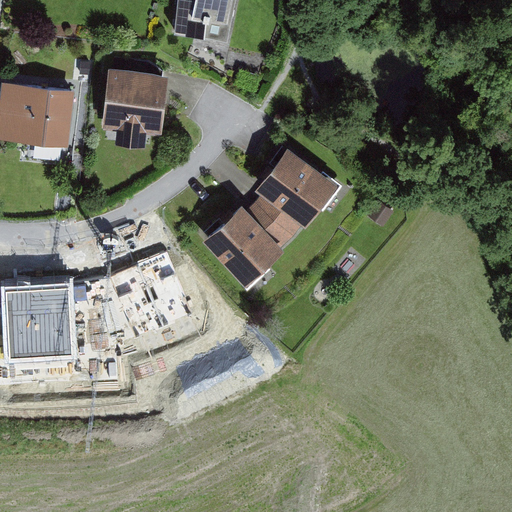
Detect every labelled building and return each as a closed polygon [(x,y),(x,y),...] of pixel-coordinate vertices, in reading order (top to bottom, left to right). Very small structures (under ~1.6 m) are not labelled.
[(178,0),(175,33),(204,37),(227,42),(234,0),(178,0)] [(168,72),(108,67),(103,127),(117,129),(116,139),(146,142),(147,131),(163,132),(168,72)] [(74,89),(1,81),(0,92),(0,136),(67,144),(74,89)] [(247,208),(280,244),(302,224),(306,227),(340,184),(288,148),(257,187),(261,192),(247,208)] [(394,211),(379,200),(369,215),(384,226),(394,211)] [(242,202),(204,236),(247,283),(285,249),(280,244),(247,208),(242,202)] [(193,313),(168,253),(112,276),(137,336),(193,313)] [(69,289),(8,292),(11,359),(73,356),(69,289)]
